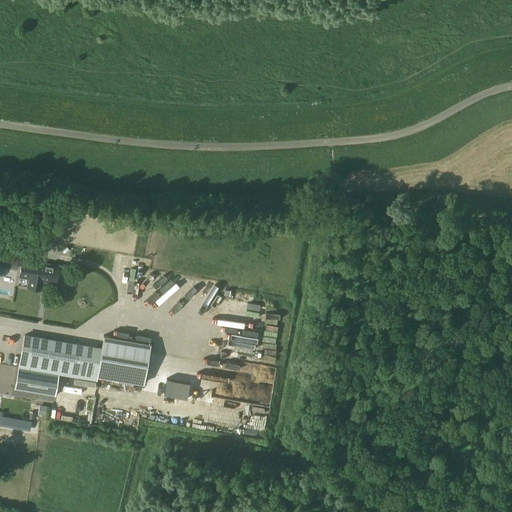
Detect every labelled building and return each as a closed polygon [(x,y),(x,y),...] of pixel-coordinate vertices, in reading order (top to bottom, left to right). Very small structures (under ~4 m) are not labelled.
[(0,265),(8,266),(10,257),(1,257),(0,258),(0,265)] [(19,276),(29,278),(27,287),(41,289),(43,280),(56,283),(59,266),(22,259),(19,276)] [(189,286),(162,289),(164,301),(190,298),(189,286)] [(126,316),(124,329),(151,334),(153,326),(161,328),(163,316),(154,314),(153,320),(146,319),(147,313),(134,311),(133,317),(126,316)] [(258,318),(256,324),(268,328),(270,323),(258,318)] [(9,335),(4,365),(30,370),(30,368),(54,372),(55,367),(61,368),(60,374),(96,380),(97,375),(144,382),(150,342),(103,335),(101,347),(65,341),(65,345),(43,341),(43,335),(14,330),(13,335),(9,335)] [(280,345),(282,333),(270,332),(269,344),(280,345)] [(239,353),(285,360),(286,353),(268,350),(269,344),(254,342),(253,349),(240,347),(239,353)] [(229,369),(228,375),(241,379),(243,373),(229,369)] [(57,378),(18,372),(14,391),(54,398),(57,378)] [(164,394),(188,398),(191,382),(166,378),(164,394)] [(65,397),(62,418),(67,419),(71,398),(65,397)] [(37,414),(46,415),(47,406),(39,404),(37,414)] [(0,415),(0,425),(30,430),(31,421),(0,415)]
